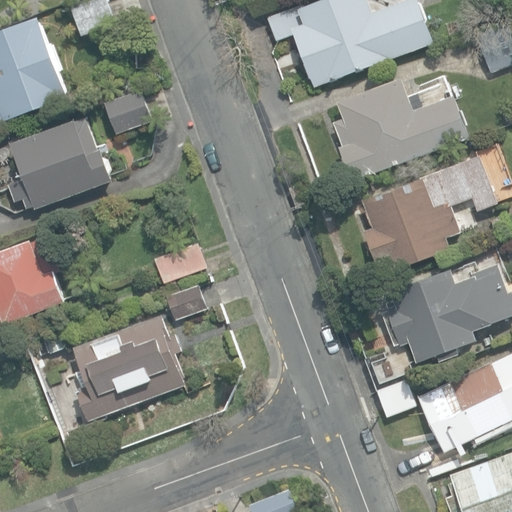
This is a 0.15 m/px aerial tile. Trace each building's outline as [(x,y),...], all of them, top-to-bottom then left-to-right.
[(97,0),(77,7),(86,35),(120,24),(111,0),(97,0)] [(296,35),(316,89),(436,44),(419,0),(410,0),(374,14),(369,0),(326,0),(305,8),(304,6),(269,19),(278,41),(296,35)] [(0,123),(69,98),(60,72),(65,70),(55,43),(50,45),(41,19),(0,33),(0,123)] [(511,21),(479,33),(493,73),(511,66),(511,21)] [(351,173),(354,180),(472,137),(457,96),(416,111),(405,79),(340,102),(346,118),(336,122),(344,146),(342,147),(345,157),(343,158),(349,173),(351,173)] [(108,102),(119,134),(157,121),(145,89),(108,102)] [(89,118),(14,144),(26,180),(10,186),(16,203),(25,199),(28,209),(35,207),(36,207),(113,180),(103,149),(100,150),(89,118)] [(389,262),(392,272),(453,249),(448,237),(463,232),(454,206),(474,198),(479,212),(500,204),(483,156),(365,199),(375,228),(366,231),(379,265),(389,262)] [(292,189),(297,204),(303,202),(298,186),(292,189)] [(492,220),(497,234),(511,228),(511,225),(508,215),(492,220)] [(0,324),(6,322),(7,323),(69,301),(63,282),(59,272),(64,271),(52,237),(36,242),(35,239),(0,252),(0,324)] [(160,258),(168,282),(169,282),(211,268),(203,243),(160,258)] [(411,342),(418,362),(439,355),(441,361),(461,354),(459,349),(480,342),(476,331),(511,318),(511,292),(501,264),(472,274),(474,278),(472,278),(467,265),(392,291),(397,306),(388,309),(389,312),(385,314),(396,345),(400,343),(401,346),(411,342)] [(169,296),(178,320),(209,308),(200,284),(169,296)] [(79,390),(90,421),(189,386),(186,378),(187,377),(178,353),(184,351),(177,333),(172,335),(165,315),(76,347),(80,357),(78,358),(83,372),(85,371),(91,386),(79,390)] [(34,344),(40,361),(66,351),(61,335),(34,344)] [(367,359),(377,385),(415,371),(405,345),(385,352),(367,359)] [(511,418),(511,350),(423,397),(447,451),(511,418)] [(378,390),(387,416),(419,405),(409,378),(378,390)] [(511,511),(511,453),(452,474),(454,482),(450,483),(454,496),(448,498),(453,511),(511,511)] [(251,504),(254,511),(299,511),(290,488),(251,504)]
